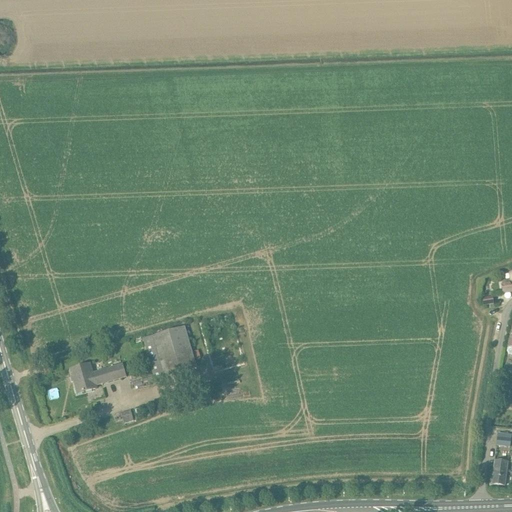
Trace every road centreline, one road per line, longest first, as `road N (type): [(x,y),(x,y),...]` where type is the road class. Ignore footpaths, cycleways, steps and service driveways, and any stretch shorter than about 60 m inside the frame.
road 1 (residential): [(511,303),(478,507)]
road 2 (primary): [(351,511),(478,507)]
road 3 (tertiary): [(35,470),(0,349)]
